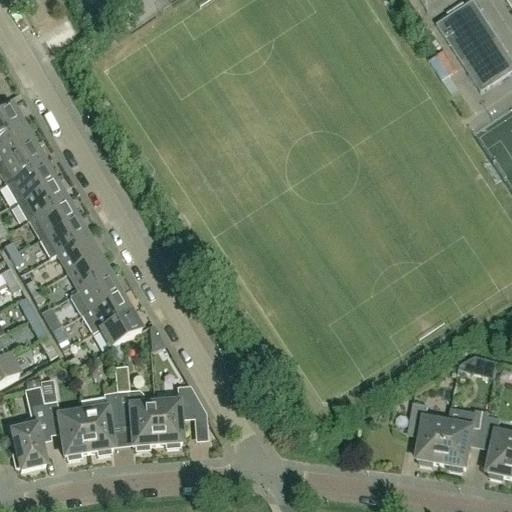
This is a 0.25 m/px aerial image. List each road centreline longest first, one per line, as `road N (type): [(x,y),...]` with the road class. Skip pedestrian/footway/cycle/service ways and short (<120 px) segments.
road 1 (residential): [(264,475),(0,16)]
road 2 (residential): [(5,508),(114,483),(264,475)]
road 3 (residential): [(489,511),(264,475)]
